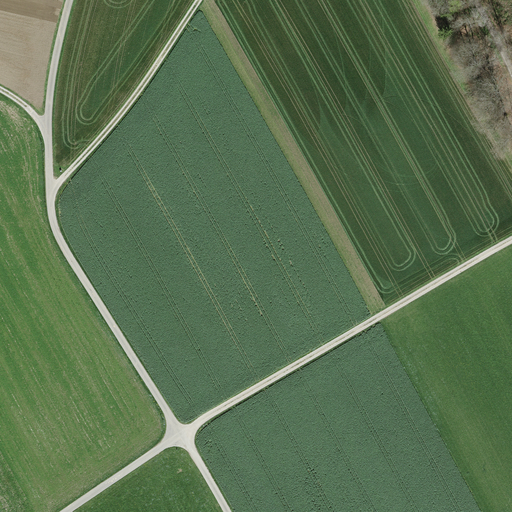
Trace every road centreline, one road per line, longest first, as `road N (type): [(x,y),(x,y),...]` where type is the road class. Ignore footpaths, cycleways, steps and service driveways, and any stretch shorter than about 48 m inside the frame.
road 1 (unclassified): [(227,511),(53,224),(49,100),(70,0)]
road 2 (track): [(66,511),(226,404),(511,240)]
road 3 (track): [(49,191),(127,104),(201,0)]
